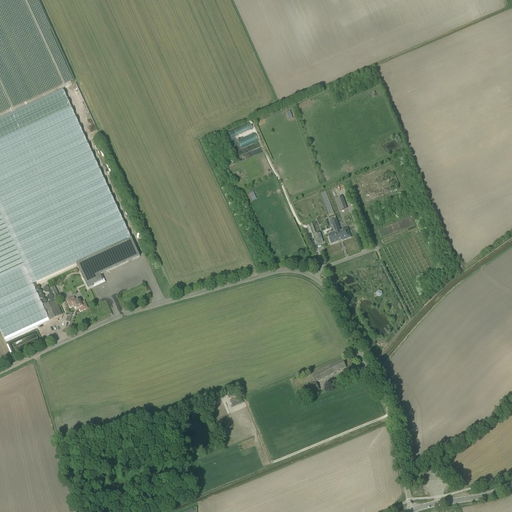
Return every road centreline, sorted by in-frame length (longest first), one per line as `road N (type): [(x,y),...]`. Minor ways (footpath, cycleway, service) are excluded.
road 1 (unclassified): [(411,510),(386,404),(329,293),(305,273),(268,273),(160,303),(0,373)]
road 2 (track): [(389,415),(269,462),(254,435)]
